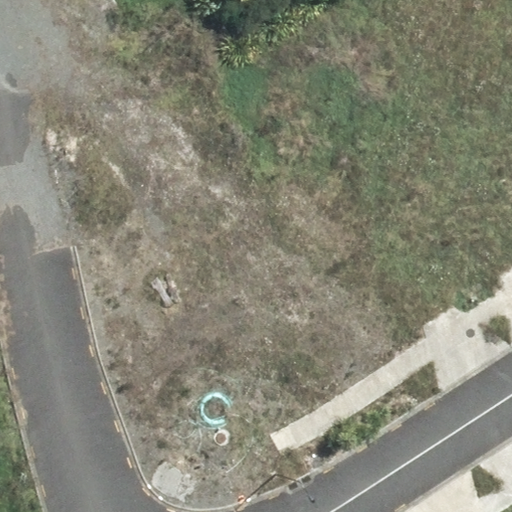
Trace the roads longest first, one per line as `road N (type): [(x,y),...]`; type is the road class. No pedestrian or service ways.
road 1 (residential): [(0,87),(25,244),(104,511)]
road 2 (residential): [(303,511),(511,378)]
